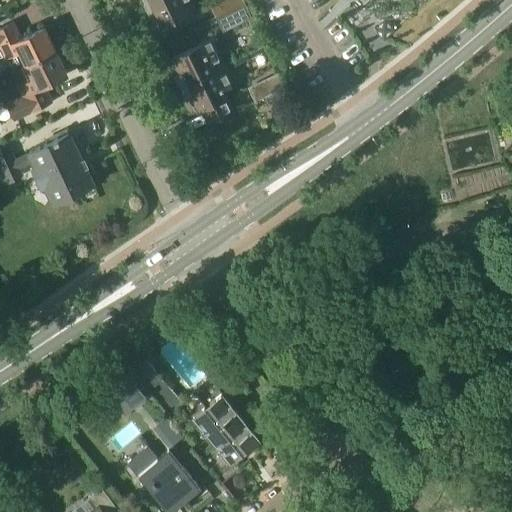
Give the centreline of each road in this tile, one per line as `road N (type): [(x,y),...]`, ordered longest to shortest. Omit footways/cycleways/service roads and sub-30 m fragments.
road 1 (tertiary): [(200,238),(330,150),(511,4)]
road 2 (unclassified): [(511,213),(463,235),(369,259),(301,263),(233,286)]
road 3 (residential): [(200,238),(79,0)]
road 4 (tertiary): [(0,371),(200,238)]
road 5 (unclassified): [(349,432),(233,286)]
road 6 (unclassified): [(258,511),(325,462),(349,432)]
